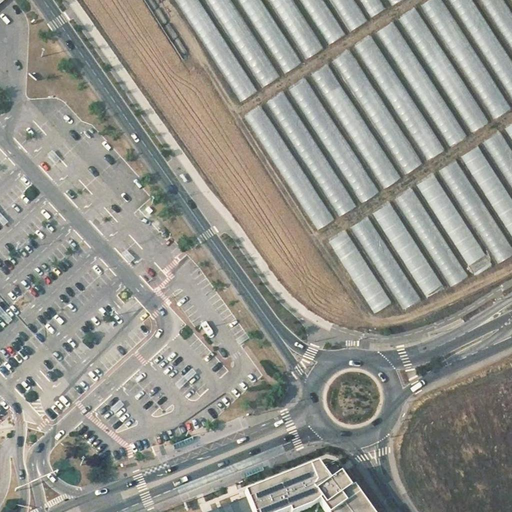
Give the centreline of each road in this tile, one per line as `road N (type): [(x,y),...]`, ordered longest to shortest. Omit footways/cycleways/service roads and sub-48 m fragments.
road 1 (residential): [(288,347),(43,0)]
road 2 (secondary): [(313,408),(55,511)]
road 3 (secondary): [(111,511),(324,426)]
road 4 (secondary): [(511,316),(430,352),(378,364)]
road 5 (secondary): [(393,398),(511,340)]
